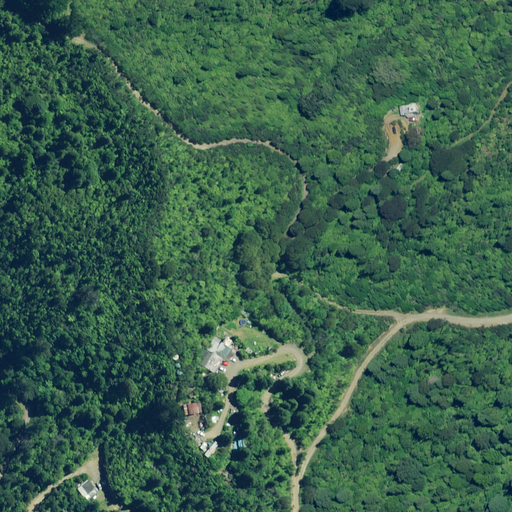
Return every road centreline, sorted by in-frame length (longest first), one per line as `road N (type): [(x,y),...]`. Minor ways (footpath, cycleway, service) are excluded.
road 1 (track): [(299,511),(293,441),(268,388),(307,358),(313,342),(278,288),(275,268),(306,197),(304,167),(263,136),(191,144),(69,13)]
road 2 (track): [(279,254),(361,310),(511,315)]
